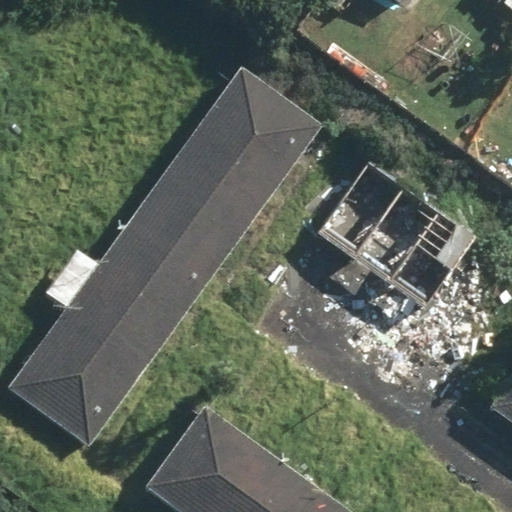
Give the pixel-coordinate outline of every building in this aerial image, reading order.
[(404,0),(385,0),(399,9),(404,0)] [(511,0),(474,0),(462,17),(511,52),(511,0)] [(74,258),(43,300),(60,313),(1,395),(81,453),(315,131),(235,73),(91,271),(74,258)] [(467,241),(363,167),(314,236),(418,310),(467,241)] [(511,366),(480,412),(511,434),(511,366)] [(339,511),(197,409),(138,490),(168,511),(339,511)]
